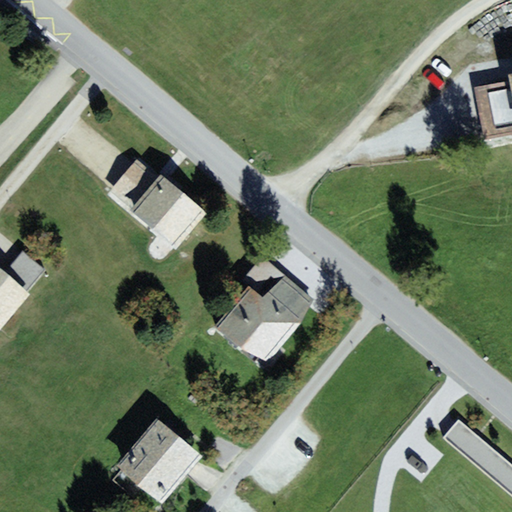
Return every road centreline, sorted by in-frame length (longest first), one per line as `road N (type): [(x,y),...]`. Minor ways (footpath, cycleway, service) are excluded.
road 1 (residential): [(26,0),(386,301)]
road 2 (track): [(274,207),(363,127),(437,38),(492,0)]
road 3 (residential): [(386,301),(207,511)]
road 4 (residential): [(386,301),(511,407)]
